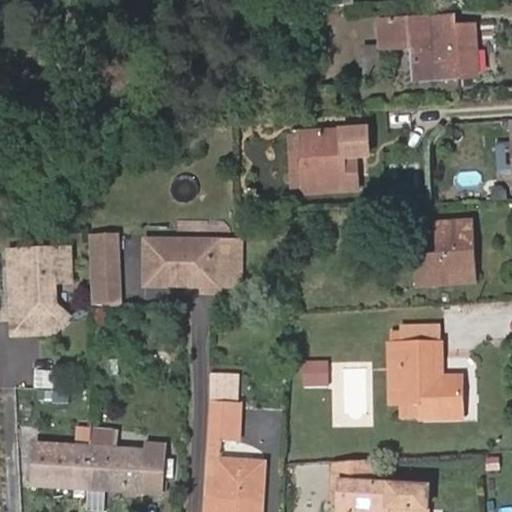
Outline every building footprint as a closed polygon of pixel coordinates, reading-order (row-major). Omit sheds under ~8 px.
[(381,47),(415,44),(417,80),(476,76),(474,26),(454,27),(453,16),(379,20),(380,47),(381,47)] [(380,47),(363,48),(365,80),(383,79),(381,47),(380,47)] [(315,108),(335,110),(338,88),(317,85),(315,108)] [(242,118),(232,119),(232,121),(232,158),(246,157),(243,128),(242,118)] [(243,128),(246,157),(287,153),(285,124),(243,128)] [(302,134),(304,192),(357,191),(357,173),(345,174),(345,160),(344,156),(369,156),(369,132),(302,134)] [(187,134),(164,138),(166,149),(189,145),(187,134)] [(302,134),(290,134),(292,193),(304,192),(302,134)] [(356,160),(345,160),(345,174),(357,173),(356,160)] [(233,192),(234,218),(262,217),(245,197),(233,192)] [(466,246),(464,222),(436,224),(438,255),(415,256),(416,286),(475,282),(474,245),(466,246)] [(466,246),(474,245),(472,222),(464,222),(466,246)] [(91,260),(118,259),(118,236),(90,237),(91,260)] [(218,241),(145,241),(145,288),(168,288),(172,284),(183,284),(185,288),(202,288),(202,293),(218,293),(218,283),(238,283),(238,241),(218,241)] [(70,249),(10,251),(14,334),(47,332),(46,316),(56,305),(55,281),(71,281),(70,249)] [(118,259),(91,260),(92,305),(120,306),(118,259)] [(70,318),(56,305),(46,316),(47,332),(57,332),(70,318)] [(392,345),(393,403),(421,402),(421,420),(462,419),(461,378),(441,378),(440,329),(401,329),(401,345),(392,345)] [(330,365),(305,365),(305,385),(331,385),(330,365)] [(55,371),(38,371),(37,388),(55,389),(55,371)] [(211,374),(211,385),(216,385),(215,398),(239,399),(239,385),(238,385),(238,375),(211,374)] [(211,404),(204,511),(261,511),(264,464),(219,461),(220,441),(236,442),(238,405),(211,404)] [(92,430),(91,447),(89,489),(88,510),(105,511),(107,491),(162,494),(165,445),(147,444),(147,451),(111,449),(112,431),(92,430)] [(89,489),(91,447),(36,444),(34,486),(89,489)] [(374,460),(334,463),(331,501),(340,501),(341,482),(372,485),(374,460)] [(341,482),(340,501),(338,511),(426,511),(428,489),(372,485),(341,482)]
